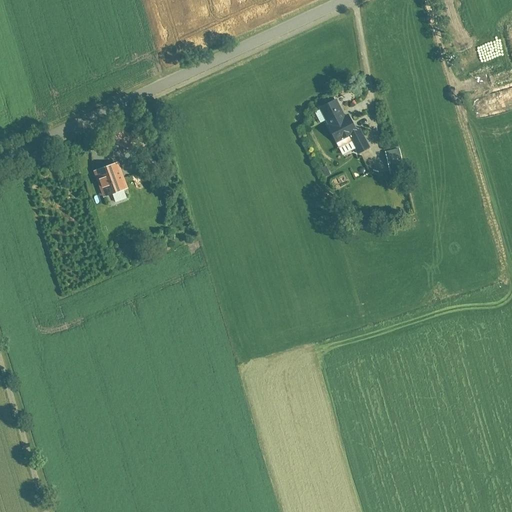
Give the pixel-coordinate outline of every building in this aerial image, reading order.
[(353,144),(358,157),(373,150),(361,124),(354,128),(341,100),(322,110),(341,150),(353,144)] [(126,138),(125,143),(133,146),(135,140),(126,138)] [(72,148),(57,153),(64,175),(80,170),(72,148)] [(387,153),(389,172),(409,170),(407,151),(387,153)] [(119,156),(94,163),(104,193),(128,186),(119,156)] [(400,180),(379,187),(387,214),(408,207),(400,180)]
